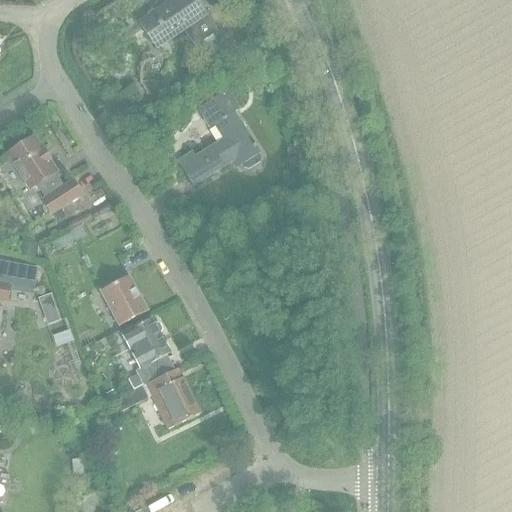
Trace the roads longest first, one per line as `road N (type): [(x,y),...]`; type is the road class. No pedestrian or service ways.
road 1 (residential): [(388,483),(312,479),(270,459),(180,273),(56,83)]
road 2 (tertiary): [(388,483),(387,372),(370,215),(353,141),(301,0)]
